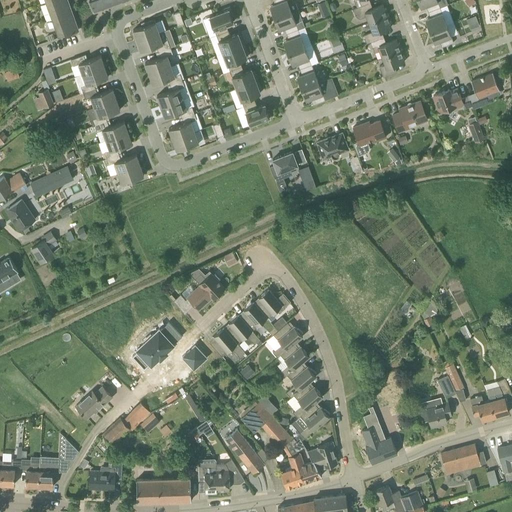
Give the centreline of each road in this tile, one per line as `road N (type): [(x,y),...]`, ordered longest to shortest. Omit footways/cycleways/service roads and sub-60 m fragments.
road 1 (residential): [(211,0),(179,1),(117,27),(166,172),(295,123)]
road 2 (residential): [(200,325),(272,261),(320,335),(354,480)]
road 3 (unclassified): [(354,480),(283,498),(155,511)]
road 4 (unclassified): [(354,480),(511,424)]
road 5 (residential): [(295,123),(427,70)]
road 6 (unclassified): [(142,511),(0,506)]
road 7 (residential): [(295,123),(248,0)]
